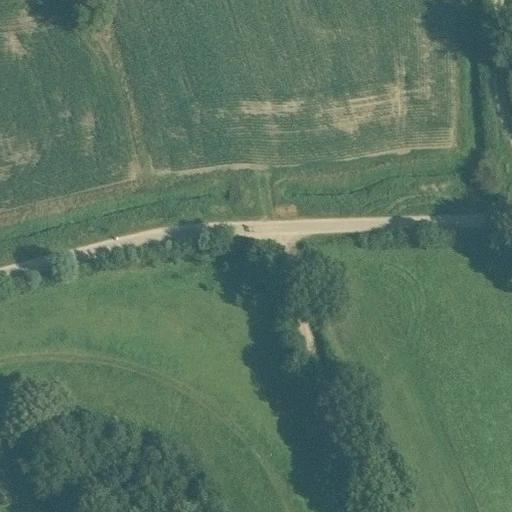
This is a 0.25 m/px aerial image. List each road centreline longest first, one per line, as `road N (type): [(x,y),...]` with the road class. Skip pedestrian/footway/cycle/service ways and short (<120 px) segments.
road 1 (unclassified): [(0,275),(176,232),(511,216)]
road 2 (track): [(362,511),(323,401),(279,228)]
road 3 (track): [(511,131),(501,84),(499,0)]
